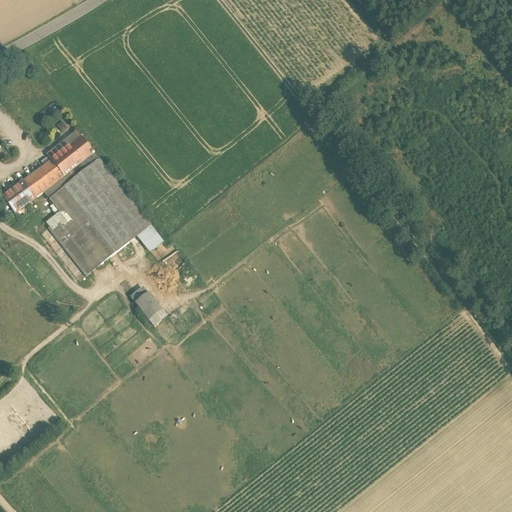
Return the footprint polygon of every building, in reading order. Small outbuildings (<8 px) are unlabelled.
[(81,139),(70,147),(77,156),(87,147),(81,139)] [(87,147),(77,156),(70,147),(58,157),(65,168),(66,167),(70,173),(69,174),(74,181),(98,161),(87,147)] [(65,177),(44,193),(49,200),(64,188),(74,181),(69,174),(70,173),(66,167),(65,168),(58,157),(52,161),(65,177)] [(52,161),(23,182),(31,193),(29,194),(34,200),(44,193),(65,177),(52,161)] [(150,227),(98,161),(74,181),(64,188),(116,254),(150,227)] [(23,182),(12,191),(25,207),(34,200),(29,194),(31,193),(23,182)] [(116,254),(64,188),(49,200),(60,213),(74,231),(101,265),(116,254)] [(25,207),(12,191),(3,197),(6,201),(7,202),(16,213),(25,207)] [(16,213),(7,202),(2,206),(11,217),(16,213)] [(60,213),(46,223),(88,276),(95,270),(67,236),(74,231),(60,213)] [(101,265),(74,231),(67,236),(95,270),(101,265)] [(146,293),(135,303),(150,320),(161,310),(146,293)]
